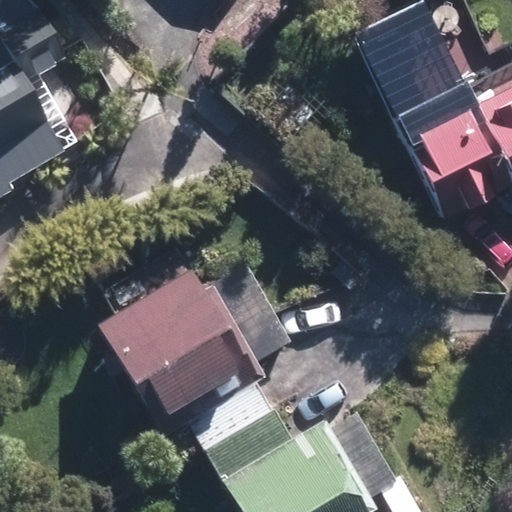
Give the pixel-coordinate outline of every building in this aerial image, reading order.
[(0,195),(64,157),(21,86),(66,58),(37,10),(0,32),(0,195)] [(511,209),(511,54),(381,114),(430,223),(494,194),(503,214),(511,209)] [(238,250),(190,274),(177,248),(93,291),(106,316),(91,324),(123,385),(138,377),(155,411),(231,372),(238,386),(267,371),(260,357),(286,344),(238,250)] [(216,478),(291,438),(258,377),(183,417),(216,478)] [(291,438),(216,478),(233,511),(368,511),(320,422),(291,438)]
